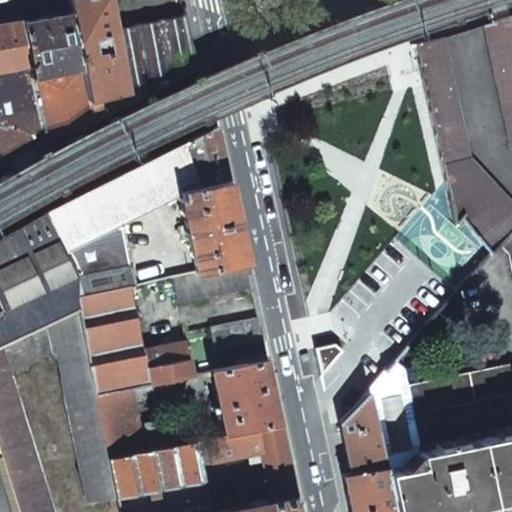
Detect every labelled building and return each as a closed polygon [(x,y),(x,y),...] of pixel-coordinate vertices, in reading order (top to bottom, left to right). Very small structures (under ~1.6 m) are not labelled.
[(127,91),(114,28),(108,0),(68,0),(71,11),(83,66),(89,99),(127,91)] [(31,62),(34,76),(83,66),(71,11),(21,20),(31,62)] [(481,22),(509,147),(511,145),(511,24),(510,14),(481,22)] [(0,24),(0,68),(31,62),(21,20),(0,24)] [(463,214),(493,251),(501,243),(511,230),(511,197),(470,155),(442,34),(414,44),(416,54),(455,223),(463,214)] [(0,162),(47,134),(45,127),(34,76),(31,62),(0,68),(0,162)] [(34,76),(45,127),(94,120),(89,99),(83,66),(34,76)] [(184,141),(195,186),(227,178),(225,169),(215,125),(184,141)] [(184,141),(44,211),(64,251),(123,221),(157,205),(178,194),(177,189),(195,186),(184,141)] [(178,194),(195,272),(245,261),(240,240),(227,178),(195,186),(177,189),(178,194)] [(0,234),(0,343),(48,321),(78,307),(75,273),(64,251),(44,211),(0,234)] [(75,273),(130,264),(123,221),(64,251),(75,273)] [(509,252),(511,264),(511,230),(501,243),(509,252)] [(177,302),(250,287),(245,261),(195,272),(171,276),(177,302)] [(146,366),(130,284),(134,284),(130,264),(75,273),(78,307),(95,394),(131,386),(149,382),(146,366)] [(108,457),(95,394),(78,307),(48,321),(57,354),(58,354),(89,503),(116,497),(116,495),(108,457)] [(209,326),(218,369),(266,358),(257,316),(209,326)] [(334,343),(314,347),(320,373),(341,349),(334,343)] [(51,511),(0,347),(0,445),(20,511),(51,511)] [(146,366),(149,382),(159,381),(192,374),(188,357),(146,366)] [(218,410),(223,434),(256,428),(280,423),(275,398),(266,358),(218,369),(211,370),(218,405),(218,410)] [(366,386),(383,466),(384,471),(420,464),(417,452),(420,451),(419,445),(412,411),(407,383),(404,367),(394,359),(385,369),(382,367),(366,386)] [(511,362),(407,383),(412,411),(511,390),(511,362)] [(162,395),(164,404),(205,396),(200,372),(192,374),(159,381),(162,395)] [(131,386),(134,401),(162,395),(159,381),(149,382),(131,386)] [(95,394),(108,457),(177,443),(172,418),(145,423),(146,430),(140,431),(134,401),(131,386),(95,394)] [(350,472),(350,473),(383,466),(366,386),(337,418),(349,468),(350,472)] [(258,452),(259,458),(263,457),(287,452),(280,423),(256,428),(261,451),(258,452)] [(511,425),(419,445),(420,451),(511,431),(511,425)] [(207,437),(211,461),(258,452),(261,451),(256,428),(223,434),(207,437)] [(384,471),(393,511),(484,511),(511,506),(511,431),(420,451),(417,452),(420,464),(384,471)] [(108,457),(116,495),(148,489),(149,496),(158,494),(157,487),(203,477),(195,440),(177,443),(108,457)] [(0,511),(20,511),(0,445),(0,511)] [(263,457),(272,501),(296,496),(287,452),(263,457)] [(350,511),(393,511),(384,471),(383,466),(350,473),(350,472),(342,474),(350,511)] [(119,511),(210,511),(203,477),(157,487),(158,494),(149,496),(148,489),(116,495),(116,497),(116,499),(119,511)] [(299,511),(296,496),(216,511),(299,511)]
